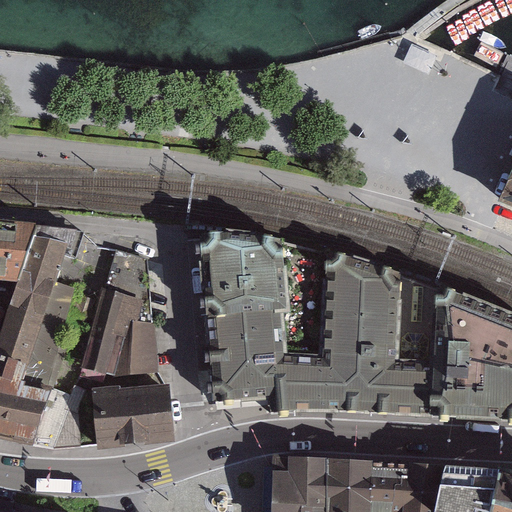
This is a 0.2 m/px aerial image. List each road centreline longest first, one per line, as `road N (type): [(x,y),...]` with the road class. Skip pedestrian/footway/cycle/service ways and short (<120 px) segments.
road 1 (residential): [(203,453),(190,409),(174,242),(138,229),(0,214)]
road 2 (primary): [(203,453),(307,435),(511,446)]
road 3 (primary): [(0,471),(74,478),(176,462)]
